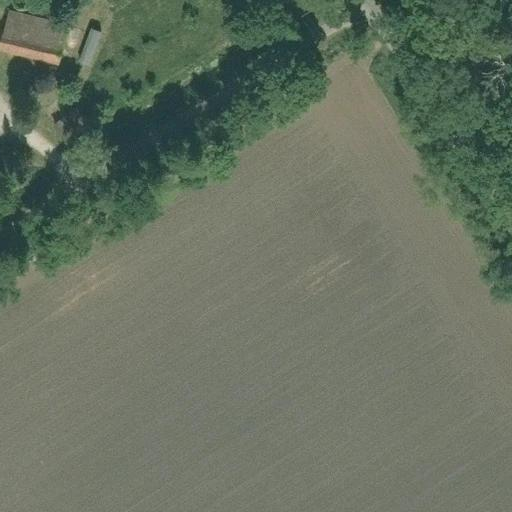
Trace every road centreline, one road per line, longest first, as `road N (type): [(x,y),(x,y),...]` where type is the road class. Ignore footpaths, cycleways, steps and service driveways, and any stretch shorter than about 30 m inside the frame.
road 1 (unclassified): [(0,230),(363,0)]
road 2 (unclassified): [(370,0),(511,227)]
